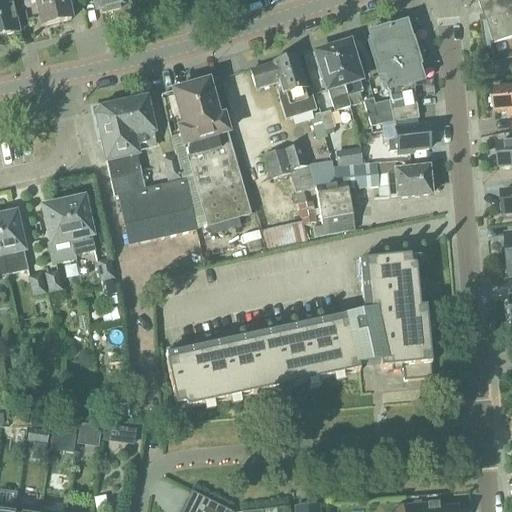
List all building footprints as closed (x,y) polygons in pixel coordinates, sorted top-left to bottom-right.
[(9,0),(0,0),(0,39),(17,35),(9,0)] [(33,0),(40,30),(70,23),(65,0),(33,0)] [(92,0),(96,13),(101,12),(101,16),(118,12),(117,8),(122,6),(120,0),(92,0)] [(511,0),(488,0),(479,3),(485,23),(479,25),(476,33),(482,50),(490,47),(497,67),(511,62),(511,0)] [(399,28),(387,32),(404,90),(422,84),(417,68),(418,68),(411,44),(409,44),(405,31),(399,28)] [(399,91),(404,90),(387,32),(386,32),(369,37),(371,44),(368,45),(378,77),(381,76),(382,79),(383,79),(387,93),(386,93),(388,98),(401,94),(399,91)] [(330,49),(346,100),(361,95),(357,84),(359,83),(348,46),(344,48),(341,46),(330,49)] [(346,100),(330,49),(319,52),(318,55),(314,57),(325,94),(327,93),(330,104),(346,100)] [(284,124),(315,114),(308,90),(305,91),(296,60),(249,74),(255,93),(274,87),(278,100),(277,101),(284,124)] [(206,230),(249,218),(230,149),(229,149),(225,137),(226,137),(222,122),(230,120),(220,82),(172,95),(174,102),(175,102),(183,132),(178,133),(182,149),(183,149),(206,230)] [(511,90),(493,92),(495,116),(510,115),(510,121),(511,120),(511,90)] [(363,103),(371,129),(379,128),(394,125),(391,112),(389,103),(374,106),(372,101),(363,103)] [(145,102),(119,108),(130,155),(135,153),(156,149),(145,102)] [(135,153),(130,155),(119,108),(94,114),(113,196),(144,189),(135,153)] [(393,111),(395,125),(417,121),(415,108),(393,111)] [(329,115),(319,118),(324,134),(334,131),(329,115)] [(410,154),(428,152),(426,128),(395,131),(396,144),(388,145),(389,155),(397,154),(398,158),(411,157),(410,154)] [(511,146),(498,148),(498,151),(496,153),(496,158),(498,161),(500,173),(511,172),(511,146)] [(289,175),(306,170),(300,149),(264,159),(270,183),(290,177),(289,175)] [(167,185),(179,182),(174,159),(162,162),(167,185)] [(292,193),(315,192),(337,188),(333,172),(332,166),(310,170),(309,169),(306,170),(289,175),(290,177),(292,193)] [(372,168),(333,172),(337,188),(315,192),(321,231),(351,226),(346,193),(377,190),(375,167),(372,167),(372,168)] [(385,178),(387,192),(379,193),(380,201),(397,199),(397,201),(430,198),(427,171),(394,175),(394,176),(385,178)] [(145,223),(189,214),(183,184),(117,198),(124,228),(125,228),(128,244),(148,240),(145,223)] [(511,193),(502,194),(503,206),(501,207),(501,214),(504,216),(504,219),(511,218),(511,193)] [(67,202),(66,205),(62,205),(71,243),(79,241),(82,255),(93,253),(90,239),(91,238),(82,201),(80,201),(78,200),(76,198),(69,199),(67,202)] [(71,243),(62,205),(59,204),(55,202),(49,203),(46,206),(45,210),(42,210),(50,247),(47,248),(51,268),(75,263),(71,243)] [(305,205),(298,207),(302,225),(303,227),(315,225),(312,204),(305,205)] [(0,250),(2,258),(11,256),(14,271),(25,269),(21,254),(23,253),(14,216),(10,217),(7,215),(2,215),(0,216),(0,250)] [(266,253),(308,244),(303,227),(302,225),(261,234),(266,253)] [(353,233),(351,226),(321,231),(308,233),(310,241),(353,233)] [(419,310),(417,296),(422,295),(422,286),(416,287),(415,269),(420,269),(419,260),(409,261),(409,259),(363,263),(369,319),(375,318),(380,371),(390,370),(391,376),(400,375),(399,370),(401,369),(403,383),(406,383),(431,381),(430,366),(427,337),(433,336),(432,328),(427,328),(425,310),(419,310)] [(96,265),(100,284),(112,281),(108,263),(96,265)] [(57,274),(45,277),(49,295),(61,293),(57,274)] [(41,278),(29,280),(32,299),(45,297),(41,278)] [(103,299),(115,296),(112,281),(100,284),(103,299)] [(348,324),(359,373),(380,371),(375,318),(369,319),(348,324)] [(343,382),(341,377),(359,373),(348,324),(235,349),(234,343),(175,356),(176,361),(165,364),(176,413),(178,413),(179,418),(188,416),(187,411),(204,407),(205,412),(214,411),(213,405),(229,402),(231,407),(239,405),(238,400),(255,396),(256,401),(265,399),(264,394),(281,390),(282,396),(291,394),(290,388),(307,385),(308,390),(317,388),(316,383),(333,379),(334,384),(343,382)] [(127,397),(100,398),(101,421),(128,420),(127,397)] [(96,421),(95,403),(82,404),(83,422),(96,421)] [(134,431),(122,429),(120,443),(132,445),(134,431)] [(26,444),(46,447),(48,433),(28,430),(26,444)] [(226,511),(191,494),(182,511),(226,511)]
